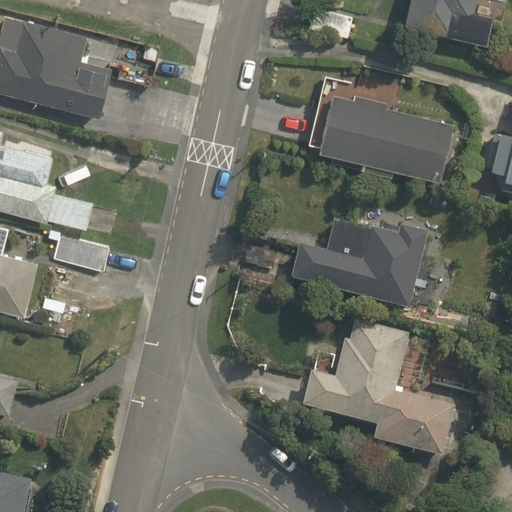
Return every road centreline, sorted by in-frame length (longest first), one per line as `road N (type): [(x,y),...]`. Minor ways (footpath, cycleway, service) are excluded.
road 1 (residential): [(245,0),(158,412)]
road 2 (residential): [(158,412),(268,470),(319,511)]
